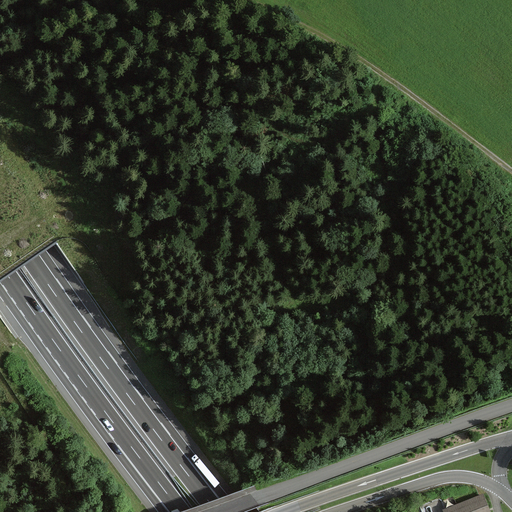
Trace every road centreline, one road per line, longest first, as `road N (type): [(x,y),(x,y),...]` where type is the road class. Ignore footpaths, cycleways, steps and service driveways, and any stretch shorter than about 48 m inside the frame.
road 1 (track): [(511,172),(334,40),(231,0)]
road 2 (tertiary): [(511,405),(215,511)]
road 3 (motorway): [(0,266),(181,511)]
road 4 (motorway): [(0,288),(159,511)]
road 5 (motorway): [(238,511),(81,329)]
road 6 (motorway): [(217,511),(81,329)]
road 7 (motorway): [(81,329),(0,211)]
